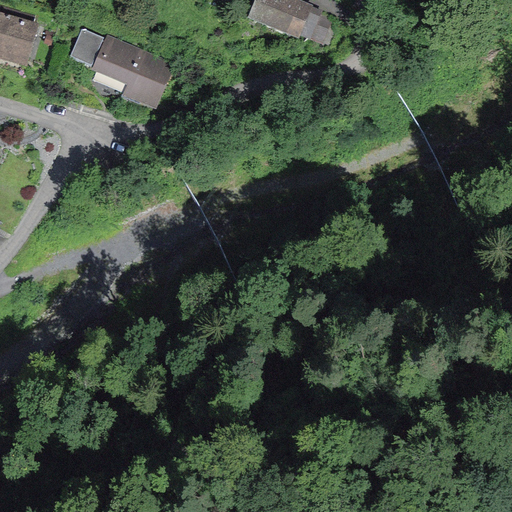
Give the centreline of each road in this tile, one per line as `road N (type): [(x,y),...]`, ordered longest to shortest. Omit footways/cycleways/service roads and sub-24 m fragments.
road 1 (residential): [(361,0),(373,38),(353,67),(266,79),(176,121),(89,143)]
road 2 (residential): [(89,143),(0,254)]
